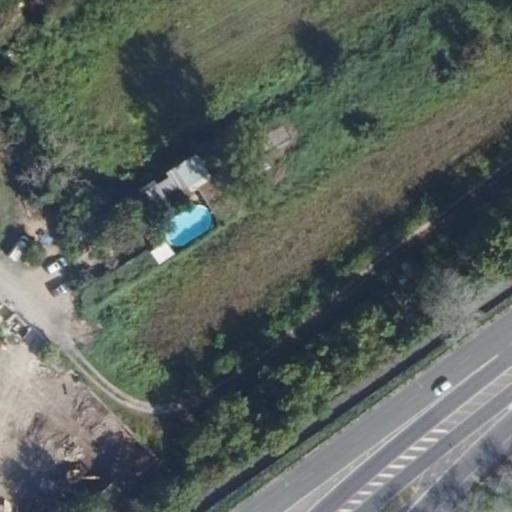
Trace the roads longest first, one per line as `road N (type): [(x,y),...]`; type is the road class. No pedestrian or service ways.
road 1 (track): [(25,302),(134,408),(177,411),(242,373),(511,167)]
road 2 (primary): [(511,326),(260,511)]
road 3 (secondary): [(511,342),(324,511)]
road 4 (secondary): [(366,511),(511,393)]
road 5 (primary): [(421,511),(511,427)]
